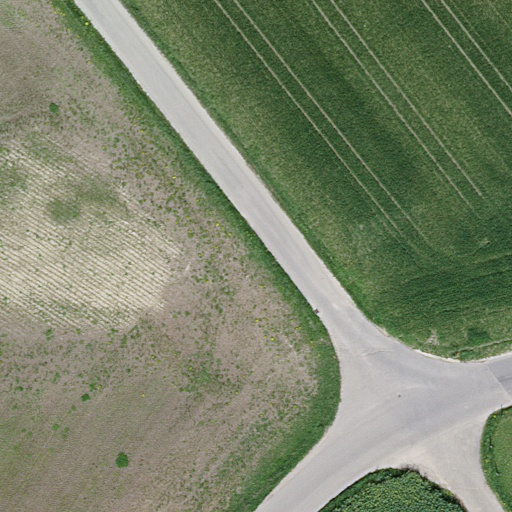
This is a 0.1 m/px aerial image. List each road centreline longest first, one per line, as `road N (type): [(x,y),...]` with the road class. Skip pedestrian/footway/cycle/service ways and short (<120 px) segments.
road 1 (residential): [(102,0),(371,345),(402,411)]
road 2 (unclassified): [(294,511),(321,476),(402,411)]
road 3 (track): [(494,511),(402,411)]
road 4 (residential): [(402,411),(511,363)]
